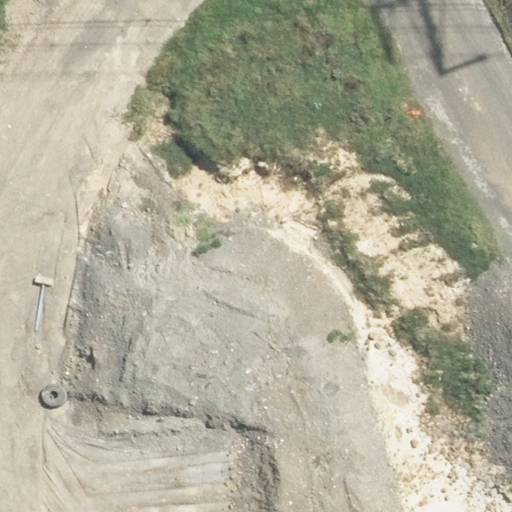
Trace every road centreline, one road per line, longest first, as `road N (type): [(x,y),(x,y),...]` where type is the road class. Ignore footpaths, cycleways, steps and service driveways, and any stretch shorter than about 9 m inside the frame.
road 1 (track): [(36,511),(21,470),(18,324),(150,0)]
road 2 (track): [(511,143),(438,0)]
